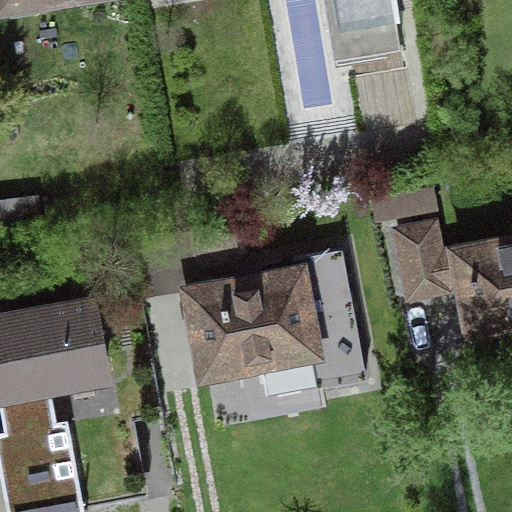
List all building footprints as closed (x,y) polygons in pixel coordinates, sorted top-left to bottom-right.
[(333,0),(338,26),(400,16),(397,0),(333,0)] [(432,184),(372,196),(377,220),(437,208),(432,184)] [(36,195),(0,199),(0,237),(40,232),(36,195)] [(433,223),(399,229),(411,292),(445,285),(441,266),(461,262),(462,267),(472,322),(511,314),(511,238),(439,252),(433,223)] [(184,234),(130,244),(140,298),(191,289),(196,310),(206,367),(261,357),(268,392),(365,374),(341,248),(293,256),(296,269),(194,288),(184,234)] [(102,350),(92,297),(37,307),(0,314),(0,391),(105,372),(102,350)] [(149,341),(102,350),(105,372),(0,391),(0,400),(5,428),(0,428),(0,462),(9,511),(32,511),(137,493),(121,406),(160,399),(149,341)]
